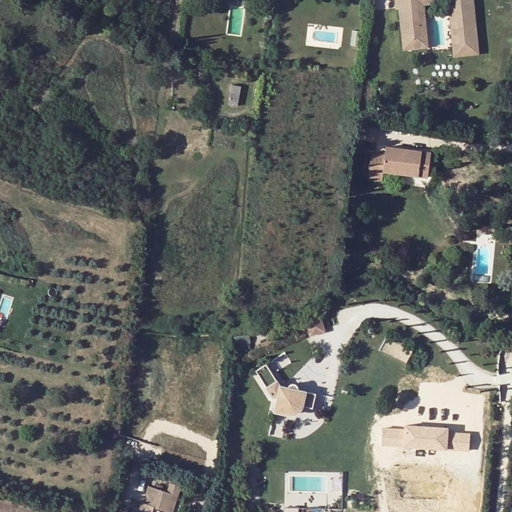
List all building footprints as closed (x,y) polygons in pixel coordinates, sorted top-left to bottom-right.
[(391,0),(392,8),(394,8),(399,49),(425,46),(420,4),(444,2),(450,57),(474,54),(468,0),(391,0)] [(238,100),(240,86),(232,85),(229,99),(238,100)] [(380,172),(423,176),(427,152),(382,146),(381,153),(370,153),(368,179),(379,180),(380,172)] [(476,233),(493,234),(494,226),(477,225),(476,233)] [(325,331),(321,315),(304,320),(308,336),(325,331)] [(250,350),(249,334),(237,335),(238,351),(250,350)] [(286,352),(269,360),(274,370),(291,363),(286,352)] [(276,386),(272,380),(262,364),(251,370),(262,387),(272,403),(270,412),(286,415),(289,415),(292,414),(296,411),(299,406),(308,408),(311,394),(302,392),(302,391),(276,386)] [(468,427),(380,425),(379,446),(468,449),(468,427)] [(149,495),(146,505),(139,502),(135,511),(151,511),(153,508),(166,511),(173,511),(178,496),(162,491),(164,486),(158,484),(156,489),(149,487),(146,494),(149,495)]
